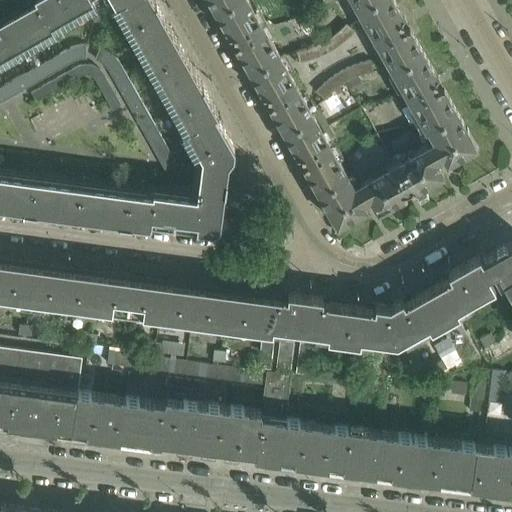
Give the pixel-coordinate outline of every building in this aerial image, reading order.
[(52,21),(73,9),(89,0),(28,0),(0,16),(0,204),(150,224),(150,221),(153,191),(0,170),(0,53),(53,24),(52,21)] [(218,111),(205,89),(155,0),(113,0),(116,3),(118,2),(189,126),(186,128),(198,149),(202,155),(197,194),(153,188),(153,191),(150,221),(213,229),(220,225),(228,161),(233,154),(234,146),(215,113),(218,111)] [(209,0),(216,11),(234,0),(209,0)] [(280,53),(249,0),(234,0),(216,11),(250,70),(280,53)] [(374,0),(352,0),(358,10),(374,0)] [(394,0),(374,0),(358,10),(392,69),(423,51),(394,0)] [(310,47),(297,51),(300,62),(316,57),(321,55),(324,54),(326,52),(340,44),(343,42),(344,40),(347,38),(355,30),(347,22),(340,29),(336,32),(332,35),(322,41),(319,43),(313,46),(310,47)] [(0,86),(0,101),(72,61),(75,59),(79,58),(83,57),(86,57),(86,44),(82,44),(77,45),(73,46),(69,48),(0,86)] [(178,164),(121,63),(117,57),(115,56),(112,53),(110,51),(106,49),(104,48),(100,46),(95,58),(97,59),(100,60),(102,62),(104,63),(105,65),(107,66),(109,68),(110,70),(111,73),(166,169),(168,170),(178,164)] [(457,111),(423,51),(392,69),(426,129),(428,128),(457,111)] [(280,53),(250,70),(284,130),(314,113),(280,53)] [(327,80),(316,90),(324,99),(330,93),(336,87),(344,82),(356,76),(365,72),(374,70),(371,59),(360,62),(351,65),(338,72),(335,74),(331,77),(327,80)] [(36,100),(81,75),(83,74),(85,74),(87,73),(88,74),(90,74),(92,75),(93,76),(94,77),(95,79),(112,109),(121,104),(104,73),(103,71),(100,69),(99,67),(97,66),(94,65),(90,64),(88,64),(86,63),(83,64),(81,64),(77,66),(76,67),(31,92),(36,100)] [(357,77),(350,81),(355,91),(363,87),(357,77)] [(457,111),(428,128),(435,140),(428,144),(436,159),(443,155),(447,162),(477,145),(457,111)] [(347,172),(314,113),(284,130),(317,189),(347,172)] [(361,180),(362,182),(370,197),(378,210),(444,173),(436,159),(428,144),(427,143),(361,180)] [(347,172),(317,189),(337,224),(367,207),(363,200),(370,197),(362,182),(355,186),(347,172)] [(511,240),(506,244),(503,243),(497,247),(496,249),(484,257),(481,252),(476,255),(488,276),(498,270),(511,294),(511,240)] [(494,287),(488,276),(476,255),(445,272),(446,274),(445,278),(409,299),(406,297),(405,296),(400,298),(418,329),(428,324),(431,328),(460,312),(457,307),(494,287)] [(281,295),(230,288),(0,257),(0,293),(273,331),(274,326),(316,331),(321,295),(285,290),(284,292),(281,295)] [(418,329),(400,298),(393,302),(385,303),(372,302),(372,304),(369,307),(328,301),(325,298),(326,296),(321,295),(316,331),(328,333),(327,338),(360,342),(360,337),(397,342),(396,342),(418,329)] [(20,333),(31,335),(33,325),(21,323),(20,333)] [(491,331),(480,337),(485,347),(496,341),(491,331)] [(262,336),(259,367),(271,368),(275,338),(262,336)] [(280,339),(276,369),(291,371),(295,341),(280,339)] [(280,459),(286,417),(288,405),(292,406),(294,390),(299,391),(301,372),(309,373),(311,355),(317,356),(319,343),(300,341),(296,372),(291,371),(291,373),(268,370),(268,371),(266,384),(263,402),(262,409),(261,409),(256,451),(255,451),(254,455),(280,459)] [(78,389),(80,373),(82,356),(0,344),(0,421),(72,431),(78,389)] [(227,350),(214,349),(213,360),(226,361),(227,350)] [(110,350),(108,362),(170,371),(171,358),(110,350)] [(442,358),(431,364),(436,374),(447,368),(442,358)] [(176,359),(175,371),(200,375),(201,362),(176,359)] [(206,363),(204,375),(266,384),(268,371),(206,363)] [(475,365),(469,410),(480,411),(481,399),(484,399),(488,367),(475,365)] [(492,368),(489,400),(502,401),(506,369),(492,368)] [(200,388),(201,380),(169,375),(167,384),(200,388)] [(104,435),(110,393),(78,389),(72,431),(104,435)] [(132,439),(138,397),(110,393),(104,435),(132,439)] [(166,396),(165,401),(161,438),(193,443),(199,400),(166,396)] [(161,438),(165,401),(138,397),(132,439),(160,443),(161,438)] [(261,409),(230,405),(199,400),(193,443),(199,443),(199,445),(216,447),(216,446),(255,451),(256,451),(261,409)] [(349,425),(286,417),(280,459),(343,467),(349,425)] [(375,471),(380,429),(349,425),(343,467),(375,471)] [(511,489),(511,446),(380,429),(375,471),(511,489)] [(0,511),(26,511),(28,507),(0,503),(0,511)]
